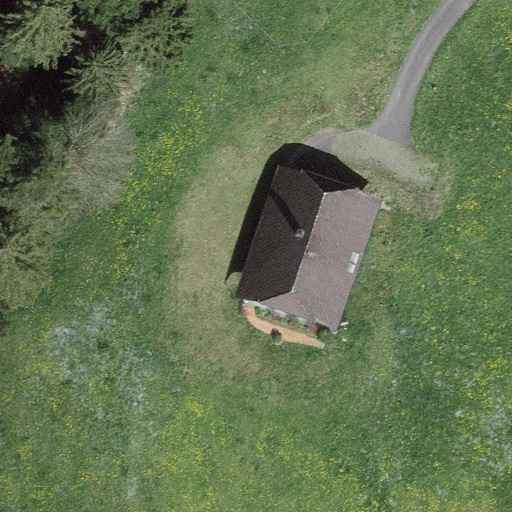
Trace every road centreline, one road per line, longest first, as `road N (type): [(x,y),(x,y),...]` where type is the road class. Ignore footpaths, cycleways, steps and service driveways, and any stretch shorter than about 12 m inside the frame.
road 1 (track): [(367,148),(431,34),(462,0)]
road 2 (track): [(101,0),(0,110)]
